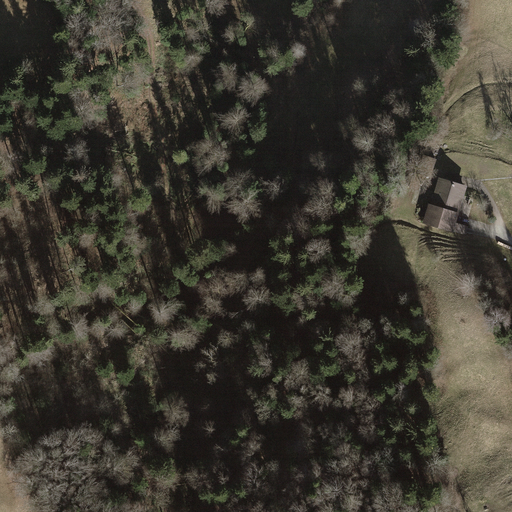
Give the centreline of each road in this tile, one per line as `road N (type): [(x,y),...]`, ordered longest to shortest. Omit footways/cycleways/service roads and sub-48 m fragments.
road 1 (track): [(292,149),(234,275),(215,289),(200,285),(183,257),(153,122),(151,39),(131,0)]
road 2 (track): [(506,238),(475,183),(434,172),(426,178),(418,198),(362,243),(355,281),(378,334),(337,398),(322,407)]
road 3 (track): [(434,172),(424,146),(445,105),(471,85),(511,81)]
